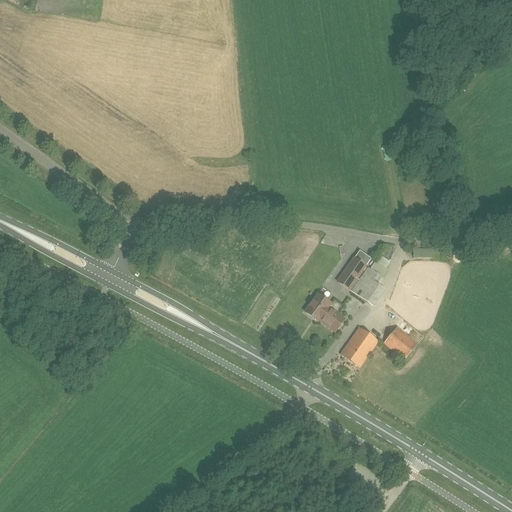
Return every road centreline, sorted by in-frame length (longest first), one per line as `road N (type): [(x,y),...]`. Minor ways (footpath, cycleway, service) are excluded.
road 1 (secondary): [(507,511),(313,389),(110,280)]
road 2 (unclassified): [(136,228),(158,218),(230,218),(445,242),(511,224)]
road 3 (unclassified): [(136,228),(0,129)]
road 4 (secondary): [(110,280),(0,224)]
